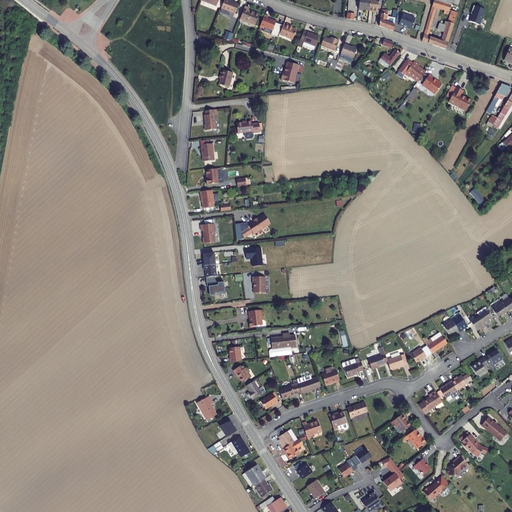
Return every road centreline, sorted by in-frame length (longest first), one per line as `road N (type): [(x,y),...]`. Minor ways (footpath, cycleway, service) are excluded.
road 1 (residential): [(263,0),(511,78)]
road 2 (tertiary): [(84,46),(138,108),(176,191)]
road 3 (residential): [(179,169),(184,0)]
road 4 (residential): [(255,438),(290,415),(381,384),(402,386)]
road 5 (tertiary): [(185,234),(193,316),(218,376)]
road 6 (tertiary): [(218,376),(185,234)]
road 7 (residential): [(402,386),(437,442),(491,397)]
